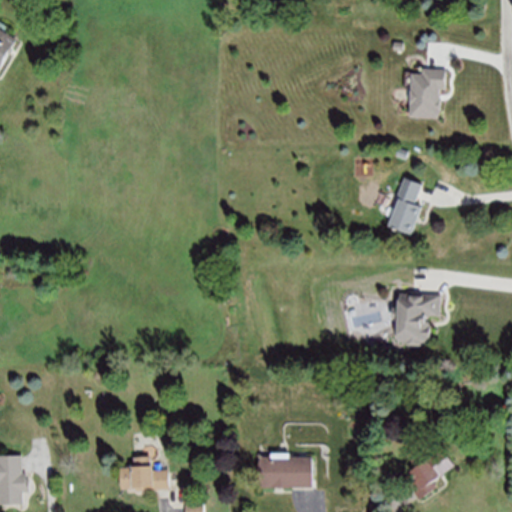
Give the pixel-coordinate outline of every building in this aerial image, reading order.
[(0,68),(18,37),(0,27),(0,68)] [(423,68),(422,73),(411,73),(409,116),(440,117),(441,88),(447,89),(447,69),(423,68)] [(404,177),(397,194),(401,195),(389,225),(411,234),(423,206),(415,203),(423,185),(404,177)] [(400,293),(440,296),(439,316),(426,315),(425,322),(431,323),(429,345),(397,343),(398,320),(392,319),(393,308),(399,308),(400,293)] [(418,496),(433,485),(431,482),(455,464),(441,445),(402,474),(418,496)] [(257,456),(271,456),(271,453),(290,453),(290,457),(312,457),(312,485),(257,485),(257,456)] [(120,466),(134,465),(134,455),(151,455),(151,465),(153,465),(153,469),(171,469),(171,489),(121,491),(120,466)] [(0,456),(0,505),(26,505),(26,491),(32,491),(32,479),(28,479),(28,473),(25,473),(25,456),(0,456)] [(208,503),(207,511),(188,511),(188,503),(208,503)]
